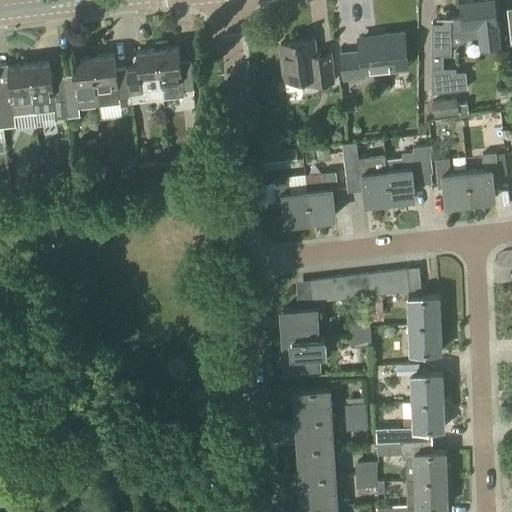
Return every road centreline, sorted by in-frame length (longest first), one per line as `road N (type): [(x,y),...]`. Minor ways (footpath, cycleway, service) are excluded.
road 1 (residential): [(485,511),(474,239)]
road 2 (residential): [(243,265),(225,0)]
road 3 (residential): [(261,511),(243,265)]
road 4 (residential): [(474,239),(243,265)]
